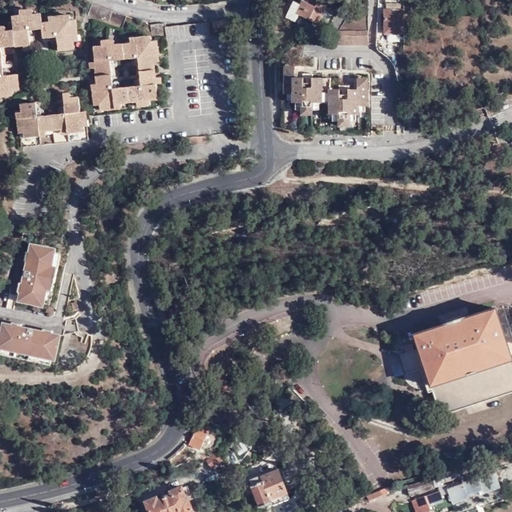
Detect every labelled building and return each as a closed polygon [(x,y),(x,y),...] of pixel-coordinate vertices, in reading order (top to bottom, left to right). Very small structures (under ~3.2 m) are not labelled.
[(299,0),(292,0),(287,13),(296,17),(300,11),(318,20),(327,0),(299,0),(300,0),(299,0)] [(125,14),(91,2),(90,2),(85,15),(119,29),(125,14)] [(398,7),(381,7),(383,31),(384,31),(384,38),(386,39),(398,38),(398,31),(399,31),(398,7)] [(0,96),(7,96),(7,92),(12,91),(20,90),(18,74),(5,77),(1,47),(23,46),(30,45),(28,31),(42,29),(43,39),(56,38),(58,51),(74,50),(73,43),(72,36),(78,35),(76,26),(71,27),(70,21),(65,21),(64,16),(55,18),(55,22),(49,23),(41,24),(40,14),(34,15),(26,16),(20,16),(12,18),(13,31),(5,32),(0,33),(0,31),(0,96)] [(231,14),(210,19),(212,26),(233,22),(231,14)] [(163,21),(149,22),(150,36),(165,34),(166,39),(208,34),(206,19),(165,25),(163,21)] [(364,27),(335,27),(335,41),(364,41),(364,27)] [(97,90),(112,88),(109,61),(138,57),(141,85),(155,83),(152,55),(158,55),(157,46),(151,47),(151,41),(145,41),(144,37),(136,37),(137,42),(131,43),(115,45),(108,46),(102,47),(92,48),(94,62),(95,68),(97,90)] [(301,84),(300,74),(292,74),(292,64),(283,64),(283,89),(285,89),(291,89),(292,96),(292,99),(300,99),(300,103),(309,103),(309,99),(317,100),(320,100),(320,97),(327,97),(328,111),(330,111),(337,111),(337,116),(346,115),(346,111),(354,111),(356,111),(356,108),(356,101),(363,101),(365,101),(364,76),(354,76),(354,86),(346,86),(346,94),(338,95),(337,86),(327,86),(327,74),(309,74),(309,84),(301,84)] [(301,70),(300,74),(301,84),(309,84),(309,74),(309,70),(301,70)] [(337,82),(337,86),(338,95),(346,94),(346,86),(346,82),(337,82)] [(141,85),(112,88),(97,90),(93,90),(94,99),(98,99),(99,104),(104,104),(105,109),(115,108),(114,104),(121,102),(137,100),(149,99),(157,97),(155,83),(141,85)] [(24,118),(18,119),(19,128),(24,127),(25,133),(27,146),(85,139),(83,127),(82,120),(87,120),(85,111),(81,111),(79,96),(71,97),(64,99),(65,113),(38,116),(36,101),(22,103),(23,111),(24,118)] [(238,122),(227,124),(228,130),(239,129),(238,122)] [(207,134),(187,136),(188,144),(208,141),(207,134)] [(47,287),(52,265),(55,247),(32,241),(19,299),(43,305),(47,287)] [(57,266),(52,265),(47,287),(52,288),(57,266)] [(0,289),(0,304),(7,306),(10,292),(0,289)] [(438,401),(511,377),(511,360),(494,306),(414,331),(418,345),(425,365),(438,401)] [(77,316),(67,318),(65,332),(80,329),(77,316)] [(4,322),(0,341),(0,347),(56,359),(62,334),(4,322)] [(405,371),(425,365),(418,345),(398,350),(405,371)] [(511,390),(511,377),(438,401),(441,412),(511,390)] [(192,423),(190,441),(202,443),(205,425),(192,423)] [(212,465),(222,459),(220,454),(218,451),(207,458),(212,465)] [(288,497),(276,469),(251,481),(253,485),(251,486),(260,506),(271,502),(272,504),(288,497)] [(479,474),(478,472),(461,478),(462,481),(446,486),(452,504),(469,499),(468,495),(484,490),(485,493),(499,489),(493,470),(479,474)] [(187,497),(183,485),(171,490),(173,494),(160,498),(158,495),(148,500),(152,511),(150,511),(196,511),(190,496),(187,497)] [(413,501),(417,511),(422,511),(426,511),(428,511),(433,511),(430,505),(446,499),(442,490),(413,501)]
